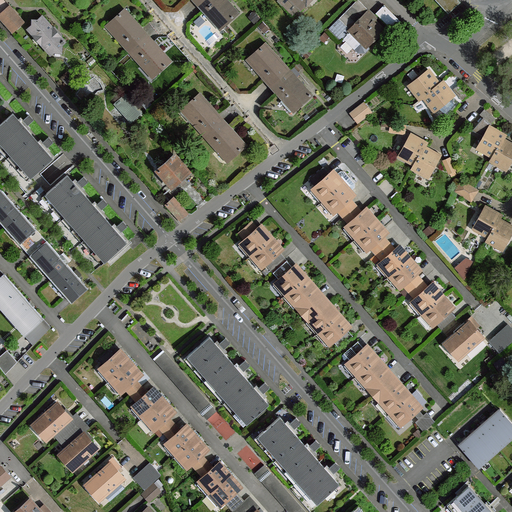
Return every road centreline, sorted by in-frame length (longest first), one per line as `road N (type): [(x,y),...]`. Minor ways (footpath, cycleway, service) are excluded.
road 1 (residential): [(410,511),(170,239)]
road 2 (residential): [(170,239),(0,46)]
road 3 (residential): [(0,409),(170,239)]
road 4 (residential): [(146,0),(283,153)]
road 5 (residential): [(283,153),(431,39)]
road 6 (residential): [(170,239),(283,153)]
